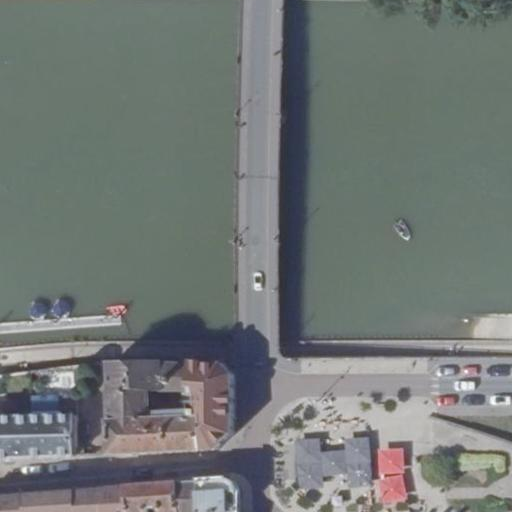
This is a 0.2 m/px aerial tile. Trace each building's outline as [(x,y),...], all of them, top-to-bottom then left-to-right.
[(196,418),(196,403),(202,403),(202,390),(195,390),(195,365),(178,363),(174,363),(174,360),(140,361),(140,362),(111,362),(112,387),(111,388),(112,454),(112,455),(191,452),(191,419),(196,419),(196,418)] [(195,364),(195,365),(195,390),(202,390),(202,403),(196,403),(196,418),(207,418),(207,451),(208,451),(210,451),(210,449),(220,449),(234,436),(235,422),(237,421),(237,376),(228,366),(218,366),(209,365),(209,364),(195,364)] [(78,417),(0,417),(0,462),(16,459),(77,458),(78,417)] [(207,418),(196,418),(196,419),(191,419),(191,452),(207,451),(207,418)] [(373,436),(295,438),(297,490),(371,488),(372,500),(399,500),(398,475),(411,474),(410,450),(373,451),(373,436)] [(230,481),(181,484),(182,511),(240,511),(241,492),(230,481)] [(182,511),(181,484),(131,488),(132,511),(182,511)] [(130,487),(106,489),(108,511),(132,511),(131,488),(130,487)] [(0,511),(108,511),(106,489),(0,497),(0,511)]
